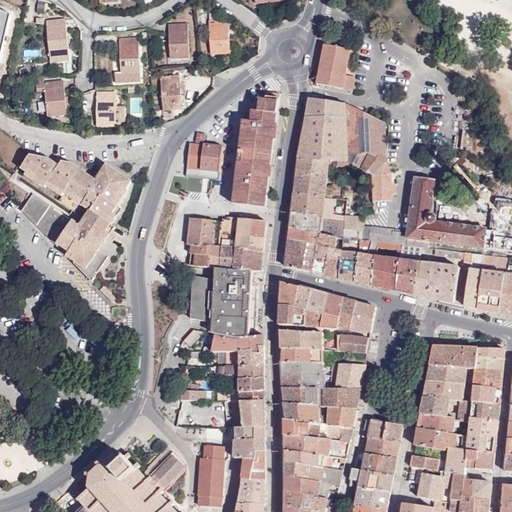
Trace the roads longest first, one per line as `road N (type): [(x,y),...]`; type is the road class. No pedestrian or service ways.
road 1 (unclassified): [(132,402),(141,344),(137,249),(157,173),(177,135)]
road 2 (primary): [(279,271),(276,511)]
road 3 (residential): [(177,135),(91,145),(18,130),(0,116)]
road 4 (residential): [(410,421),(366,407),(390,299)]
road 5 (unclassified): [(15,502),(76,464),(132,402)]
road 6 (primary): [(294,69),(298,102),(282,216)]
road 7 (residential): [(511,329),(498,476)]
road 8 (unclassified): [(177,135),(273,60)]
